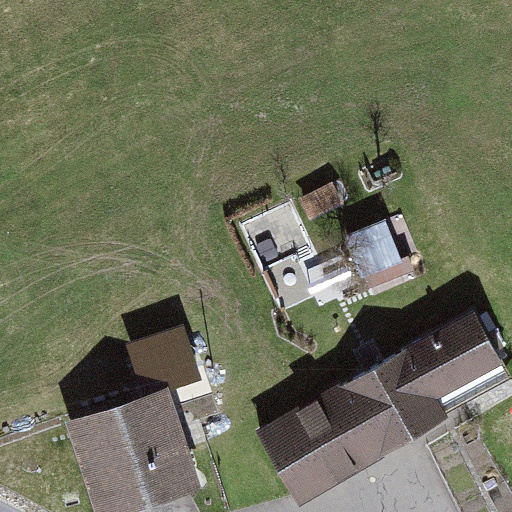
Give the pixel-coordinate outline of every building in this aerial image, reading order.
[(301,205),(254,216),(270,283),(316,273),(301,205)] [(362,283),(405,270),(393,230),(350,243),(362,283)] [(269,442),(307,511),(319,511),(511,406),(511,379),(482,325),(269,442)] [(197,340),(137,358),(151,407),(211,390),(197,340)] [(78,440),(99,511),(207,511),(177,410),(78,440)]
